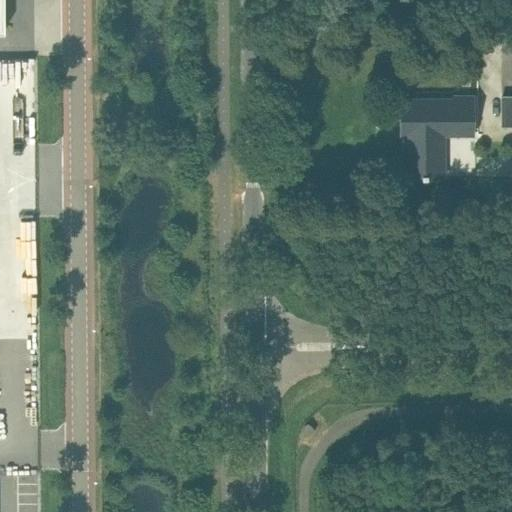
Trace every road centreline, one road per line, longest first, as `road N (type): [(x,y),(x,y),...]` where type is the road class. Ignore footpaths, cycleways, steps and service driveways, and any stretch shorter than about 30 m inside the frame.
road 1 (unclassified): [(80,511),(76,0)]
road 2 (tertiary): [(250,348),(251,0)]
road 3 (unclassified): [(250,348),(511,345)]
road 4 (tertiary): [(251,511),(250,348)]
